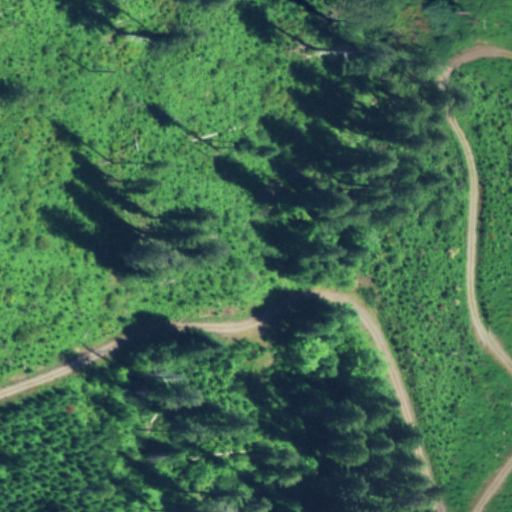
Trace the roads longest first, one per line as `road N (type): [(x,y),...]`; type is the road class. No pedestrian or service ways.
road 1 (track): [(443,511),(371,321),(323,295),(285,303),(260,319),(170,322),(96,340),(0,385)]
road 2 (track): [(511,50),(494,45),(465,54),(447,86),(457,122),(483,164),(480,288),(511,336),(504,466),(456,511)]
